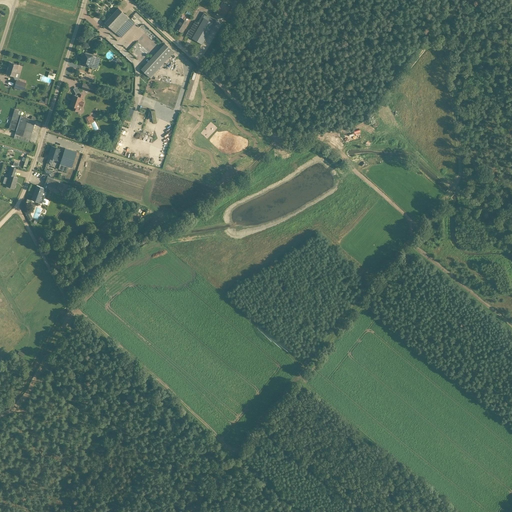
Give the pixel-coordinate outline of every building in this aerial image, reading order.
[(223,3),(219,1),(214,9),(222,14),(225,8),(222,6),(223,3)] [(116,33),(120,29),(130,18),(118,8),(104,23),(116,33)] [(202,44),(216,20),(204,12),(197,23),(195,21),(190,30),(189,29),(186,35),(188,36),(188,37),(189,37),(190,37),(202,44)] [(182,32),(188,22),(181,18),(178,22),(179,22),(175,28),(177,29),(177,30),(178,30),(182,32)] [(116,33),(121,37),(125,34),(120,29),(116,33)] [(164,43),(141,69),(150,78),(174,51),(164,43)] [(82,60),(81,64),(89,67),(90,63),(94,64),(95,59),(94,59),(95,56),(92,56),(92,55),(84,53),(83,57),(82,60)] [(6,74),(14,76),(18,65),(10,62),(6,74)] [(24,90),(26,83),(16,80),(14,87),(24,90)] [(84,90),(92,93),(94,87),(95,85),(87,83),(86,84),(84,90)] [(82,107),(84,102),(81,101),(83,95),(80,93),(79,97),(74,95),(70,106),(74,107),(73,110),(77,112),(79,105),(82,107)] [(13,137),(28,142),(35,120),(18,114),(19,110),(15,108),(9,128),(16,130),(13,137)] [(85,117),(88,124),(94,121),(91,114),(85,117)] [(57,156),(60,149),(52,146),(48,158),(60,162),(58,169),(67,172),(69,167),(72,168),(73,165),(77,152),(65,148),(62,157),(57,156)] [(9,176),(8,178),(5,177),(3,183),(6,184),(6,186),(14,188),(18,178),(14,177),(16,168),(11,166),(7,176),(9,176)] [(61,189),(62,185),(63,183),(59,182),(59,181),(48,177),(47,180),(45,186),(44,188),(37,185),(31,199),(42,203),(47,189),(48,189),(49,186),(56,189),(57,187),(61,189)] [(99,230),(101,232),(104,234),(108,229),(107,228),(109,225),(106,222),(99,230)] [(98,244),(94,240),(90,243),(94,248),(98,244)]
